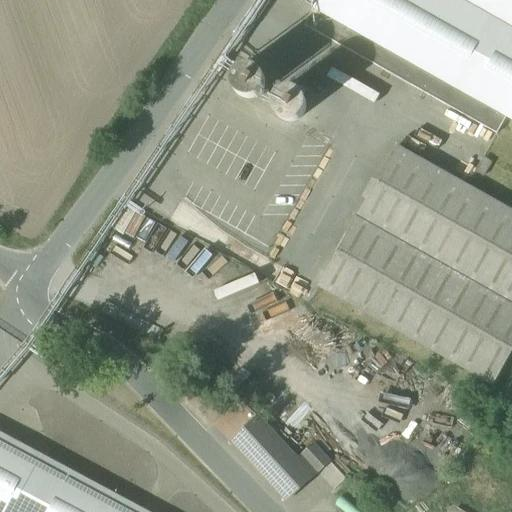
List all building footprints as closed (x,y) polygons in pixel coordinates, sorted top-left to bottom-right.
[(511,0),(313,0),(309,9),(511,122),(511,0)] [(264,119),(303,124),(307,94),(256,88),(253,112),(264,114),(264,119)] [(511,365),(511,212),(400,147),(319,285),(498,390),(511,365)] [(299,460),(258,417),(232,442),(288,501),(329,462),(314,446),(299,460)] [(146,511),(0,433),(0,511),(146,511)]
